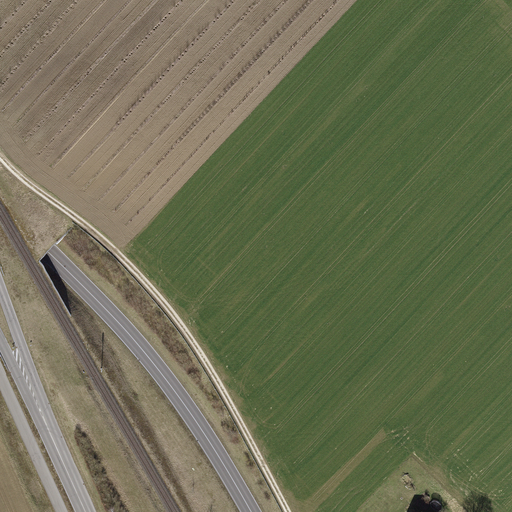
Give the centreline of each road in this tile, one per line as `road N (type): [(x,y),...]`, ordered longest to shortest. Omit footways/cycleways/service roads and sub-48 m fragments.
road 1 (track): [(289,511),(173,313),(110,246),(0,154)]
road 2 (secondary): [(0,207),(148,357),(250,511)]
road 3 (track): [(62,511),(0,375)]
road 4 (secondary): [(45,420),(0,282)]
